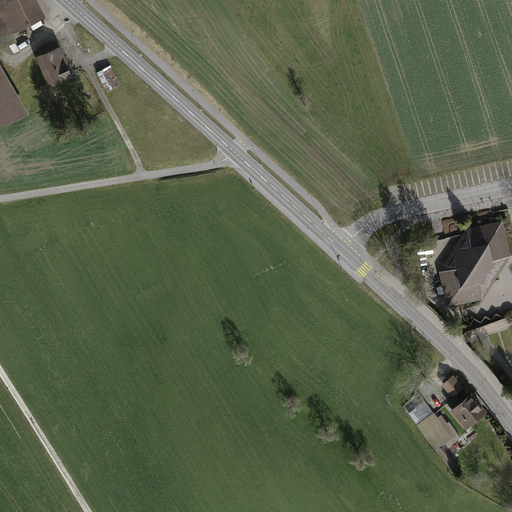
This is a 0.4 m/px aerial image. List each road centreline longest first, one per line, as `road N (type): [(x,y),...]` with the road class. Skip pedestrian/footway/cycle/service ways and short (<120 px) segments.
road 1 (tertiary): [(66,0),(340,247)]
road 2 (tertiary): [(340,247),(460,360),(511,427)]
road 3 (track): [(235,152),(208,165),(0,199)]
road 4 (residential): [(511,187),(387,215),(340,247)]
road 5 (track): [(0,367),(89,511)]
